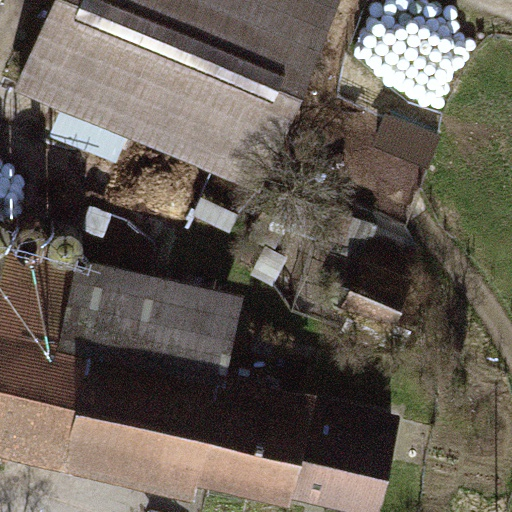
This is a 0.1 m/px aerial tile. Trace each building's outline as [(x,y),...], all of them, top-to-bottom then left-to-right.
[(48,0),(14,90),(264,187),(336,0),(48,0)] [(356,217),(328,208),(321,229),(349,238),(356,217)] [(425,254),(372,236),(344,319),(397,337),(425,254)] [(25,421),(163,454),(198,338),(213,291),(83,263),(74,276),(7,257),(5,250),(0,249),(0,443),(18,448),(25,421)] [(227,347),(198,338),(163,454),(374,504),(394,416),(220,376),(227,347)]
